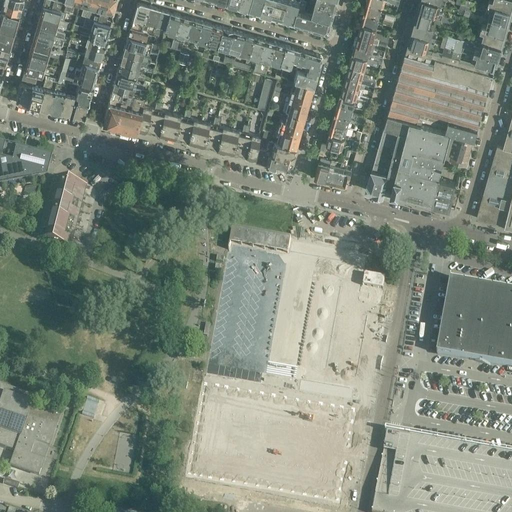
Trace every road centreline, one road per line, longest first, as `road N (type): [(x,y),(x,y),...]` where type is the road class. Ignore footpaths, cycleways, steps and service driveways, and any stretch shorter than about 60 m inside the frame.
road 1 (unclassified): [(362,511),(416,220)]
road 2 (residential): [(298,193),(87,133)]
road 3 (residential): [(408,0),(347,202)]
road 4 (residential): [(511,46),(462,231)]
road 5 (residential): [(172,0),(336,48)]
road 6 (residential): [(298,193),(336,48)]
road 7 (residential): [(127,0),(87,133)]
road 8 (unclassified): [(298,193),(311,227),(359,239),(377,231),(385,212)]
road 9 (residential): [(0,115),(35,0)]
